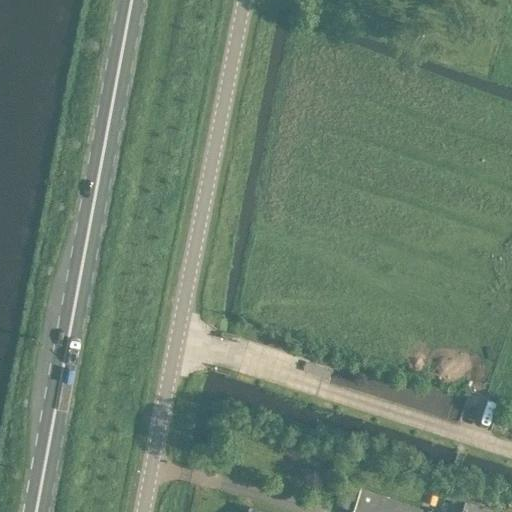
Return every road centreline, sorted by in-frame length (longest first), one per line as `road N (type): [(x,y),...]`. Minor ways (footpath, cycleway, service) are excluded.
road 1 (unclassified): [(143,511),(242,0)]
road 2 (primary): [(38,511),(131,0)]
